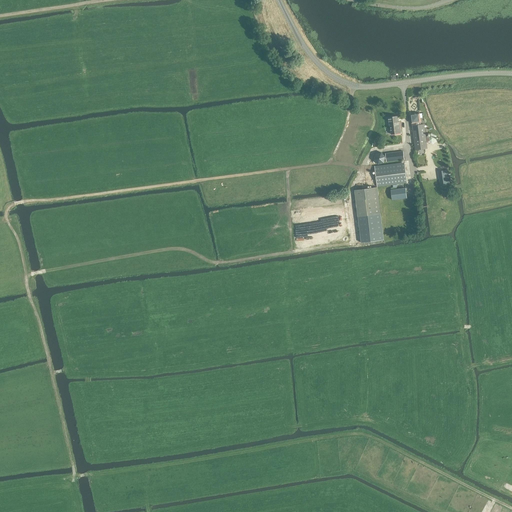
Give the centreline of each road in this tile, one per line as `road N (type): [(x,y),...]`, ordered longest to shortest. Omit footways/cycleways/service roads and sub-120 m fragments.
road 1 (track): [(26,274),(173,249),(220,264),(353,245),(351,190),(362,169),(373,150),(407,146),(409,171),(430,169),(435,181),(442,247)]
road 2 (track): [(26,274),(6,217),(14,204),(328,162),(362,169)]
road 3 (tertiary): [(511,73),(353,86),(305,49),(279,0)]
road 4 (track): [(294,441),(365,434),(511,508)]
road 5 (track): [(72,475),(26,274)]
